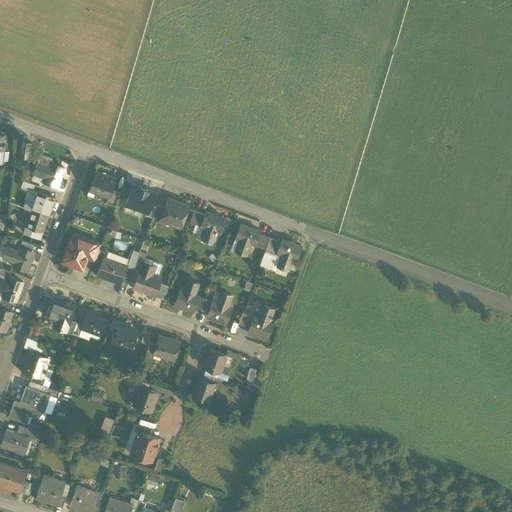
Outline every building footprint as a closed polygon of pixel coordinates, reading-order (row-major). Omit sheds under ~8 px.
[(40,153),(37,162),(49,166),(50,162),(52,157),(40,153)] [(64,167),(50,162),(49,166),(37,162),(33,172),(45,176),(43,180),(55,184),(57,185),(64,167)] [(98,194),(108,197),(111,189),(115,179),(96,172),(89,191),(98,194)] [(25,187),(32,190),(34,184),(23,180),(21,187),(25,188),(25,187)] [(41,186),(53,190),(55,184),(43,180),(41,186)] [(154,191),(133,184),(126,203),(147,211),(150,203),(154,191)] [(28,234),(40,239),(55,197),(32,190),(25,187),(25,188),(22,197),(27,199),(24,207),(31,210),(24,230),(29,232),(28,234)] [(106,203),(115,206),(120,192),(111,189),(108,197),(106,203)] [(96,199),(98,194),(89,191),(87,195),(96,199)] [(171,224),(180,227),(188,204),(168,197),(165,207),(161,218),(162,217),(173,221),(172,224),(171,224)] [(143,213),(146,215),(147,211),(126,203),(123,210),(141,217),(143,213)] [(156,206),(150,203),(147,211),(146,215),(152,217),(155,207),(156,206)] [(156,206),(155,207),(152,217),(159,219),(161,218),(165,207),(157,204),(156,206)] [(189,222),(201,226),(204,215),(193,211),(189,222)] [(201,239),(212,242),(216,231),(220,233),(225,219),(205,212),(204,215),(201,226),(205,228),(201,239)] [(235,251),(245,255),(250,244),(254,245),(258,234),(259,232),(240,225),(235,238),(239,240),(235,251)] [(61,261),(82,269),(87,257),(88,254),(93,241),(92,240),(90,246),(82,243),(84,238),(71,233),(61,261)] [(254,245),(265,249),(269,238),(258,234),(254,245)] [(92,240),(84,238),(82,243),(90,246),(92,240)] [(281,242),(269,238),(265,249),(277,254),(281,242)] [(277,266),(288,270),(292,258),(296,260),(301,246),(282,239),(281,242),(277,254),(281,255),(277,266)] [(20,246),(30,250),(33,245),(22,241),(20,246)] [(88,254),(96,257),(101,244),(93,241),(88,254)] [(13,264),(26,269),(33,252),(30,250),(20,246),(18,251),(7,247),(3,257),(15,261),(13,264)] [(128,266),(133,268),(137,256),(139,251),(133,249),(127,265),(128,265),(128,266)] [(261,260),(277,266),(281,255),(277,254),(265,249),(261,260)] [(97,274),(121,283),(128,266),(128,265),(127,265),(103,256),(97,274)] [(144,258),(137,256),(133,268),(139,270),(141,264),(142,261),(143,261),(144,258)] [(133,288),(154,295),(159,282),(161,276),(150,272),(152,267),(141,264),(139,270),(133,288)] [(0,272),(9,276),(11,271),(0,266),(0,272)] [(13,299),(16,300),(23,281),(12,277),(9,276),(8,280),(0,277),(0,289),(4,291),(2,295),(13,299)] [(174,303),(193,310),(194,307),(198,296),(194,294),(198,283),(188,279),(183,291),(180,289),(179,290),(174,303)] [(154,295),(164,299),(168,285),(159,282),(154,295)] [(207,314),(226,322),(231,307),(228,306),(232,295),(221,291),(216,303),(212,301),(208,312),(207,314)] [(2,295),(0,301),(11,305),(13,299),(2,295)] [(194,307),(201,309),(205,298),(198,296),(194,307)] [(212,301),(205,298),(201,309),(208,312),(212,301)] [(56,327),(66,331),(71,319),(76,305),(70,302),(69,306),(51,299),(45,315),(58,320),(56,327)] [(0,306),(9,310),(11,305),(0,301),(0,300),(0,306)] [(248,330),(267,337),(272,323),(269,321),(273,308),(263,305),(258,318),(254,316),(250,327),(248,330)] [(0,327),(5,329),(12,311),(9,310),(0,306),(0,327)] [(81,328),(100,335),(106,319),(95,315),(96,312),(87,309),(81,323),(80,327),(81,328)] [(238,323),(250,327),(254,316),(242,312),(238,323)] [(66,331),(72,333),(76,321),(71,319),(66,331)] [(108,330),(115,333),(119,322),(112,319),(108,330)] [(81,323),(76,321),(72,333),(78,336),(81,328),(80,327),(81,323)] [(109,346),(119,350),(122,340),(125,341),(124,344),(132,347),(137,332),(130,329),(131,326),(119,322),(115,333),(115,334),(113,334),(109,346)] [(141,342),(148,345),(149,342),(152,334),(145,331),(141,342)] [(24,346),(34,349),(37,341),(27,336),(24,346)] [(154,353),(174,359),(180,343),(159,336),(156,344),(154,352),(154,353)] [(156,344),(149,342),(148,345),(145,356),(152,359),(154,353),(154,352),(156,344)] [(200,365),(216,371),(222,354),(206,348),(200,365)] [(32,374),(42,377),(49,357),(29,349),(22,370),(32,374)] [(247,377),(252,379),(256,368),(250,366),(247,377)] [(221,379),(216,377),(204,373),(202,379),(214,383),(219,385),(221,379)] [(30,380),(42,384),(44,378),(42,377),(32,374),(30,380)] [(192,395),(208,400),(214,383),(202,379),(198,377),(192,395)] [(140,386),(148,388),(149,382),(137,378),(135,378),(133,384),(140,386)] [(28,385),(39,390),(42,384),(30,380),(28,385)] [(47,386),(54,389),(56,382),(48,380),(47,386)] [(26,385),(20,401),(39,409),(41,409),(43,410),(46,402),(40,400),(42,392),(43,391),(39,390),(28,385),(26,385)] [(54,389),(47,386),(45,393),(56,397),(58,390),(54,389)] [(133,404),(151,410),(157,391),(148,388),(140,386),(136,397),(135,397),(133,404)] [(91,399),(102,400),(103,391),(92,390),(91,399)] [(36,417),(39,409),(20,401),(14,400),(8,416),(26,422),(29,414),(36,417)] [(28,423),(26,428),(31,429),(37,431),(38,432),(40,426),(28,423)] [(138,431),(145,433),(147,428),(136,424),(134,430),(137,431),(138,431)] [(29,436),(31,429),(26,428),(19,425),(17,432),(29,436)] [(1,445),(15,450),(16,447),(24,449),(28,439),(29,436),(17,432),(6,429),(1,445)] [(28,439),(34,441),(37,431),(31,429),(29,436),(28,439)] [(137,431),(134,442),(155,449),(159,438),(145,433),(138,431),(137,431)] [(47,447),(50,450),(55,445),(48,437),(41,444),(45,448),(47,447)] [(151,461),(155,449),(134,442),(130,453),(151,461)] [(154,470),(160,472),(164,461),(158,458),(154,470)] [(0,490),(10,494),(12,487),(0,483),(0,472),(3,464),(0,462),(0,490)] [(125,476),(126,464),(116,463),(115,475),(125,476)] [(0,483),(12,487),(19,489),(25,471),(3,464),(0,472),(0,483)] [(57,502),(58,502),(61,494),(65,481),(44,474),(37,495),(57,502)] [(146,481),(156,484),(157,478),(147,475),(146,481)] [(20,491),(28,493),(31,482),(24,479),(20,491)] [(88,511),(91,511),(94,505),(98,492),(78,486),(71,506),(88,511)] [(57,504),(62,506),(66,495),(61,494),(58,502),(57,502),(57,504)] [(128,511),(131,504),(110,497),(104,511),(128,511)] [(170,511),(180,511),(184,500),(176,497),(170,511)]
